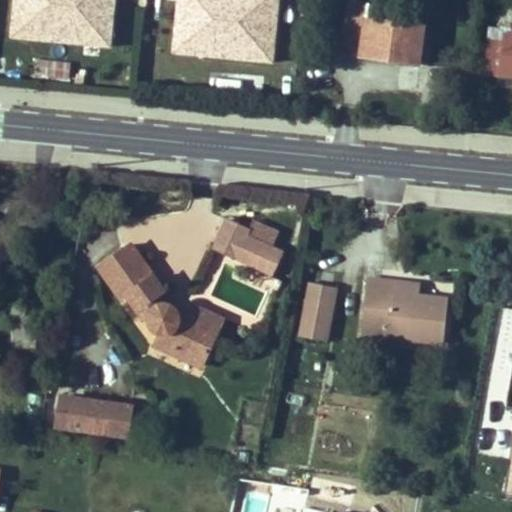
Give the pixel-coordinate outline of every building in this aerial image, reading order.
[(116,0),(16,0),(13,37),(113,46),(116,0)] [(279,0),(179,0),(174,52),(274,61),(279,0)] [(348,53),(419,62),(424,26),(369,19),(371,5),(355,3),(348,53)] [(485,72),(511,75),(511,34),(506,34),(504,45),(490,43),(485,72)] [(45,61),(44,76),(69,78),(70,63),(45,61)] [(274,277),(285,251),(275,247),(281,232),(252,220),(248,229),(225,220),(211,253),(274,277)] [(204,367),(222,329),(199,318),(182,311),(180,312),(172,305),(167,304),(161,295),(166,291),(133,246),(102,268),(126,300),(132,297),(147,320),(152,316),(152,318),(153,323),(155,328),(159,331),(163,334),(157,345),(204,367)] [(396,282),(370,279),(365,332),(447,341),(451,299),(421,296),(395,293),(396,282)] [(304,336),(328,342),(339,286),(315,282),(304,336)] [(422,285),(396,282),(395,293),(421,296),(422,285)] [(511,308),(500,307),(480,438),(511,442),(511,444),(505,496),(511,496),(511,408),(508,408),(511,378),(511,308)] [(199,318),(222,329),(227,318),(204,308),(199,318)] [(108,402),(63,396),(59,425),(104,431),(108,402)] [(243,422),(263,422),(263,400),(243,399),(243,422)] [(134,406),(108,402),(104,431),(130,436),(134,406)] [(243,422),(237,437),(253,443),(259,428),(243,422)]
